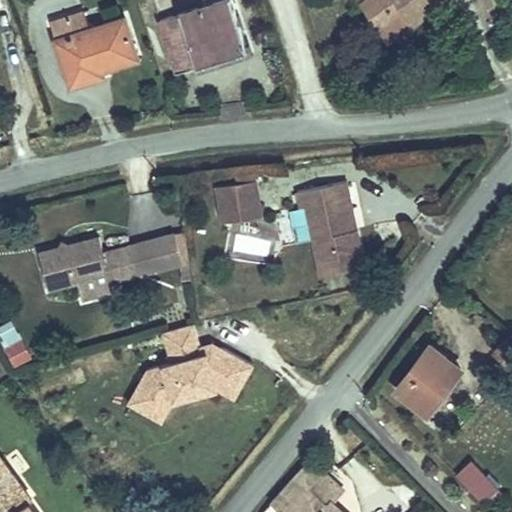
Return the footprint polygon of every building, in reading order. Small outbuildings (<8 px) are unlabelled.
[(249,48),(232,0),(219,0),(206,5),(204,0),(198,0),(201,6),(160,20),(178,72),(249,48)] [(438,7),(433,0),(363,0),(360,3),(388,42),(438,7)] [(91,28),(85,11),(71,15),(76,32),(91,28)] [(138,57),(125,17),(91,28),(76,32),(71,15),(51,22),(71,84),(92,77),(90,72),(138,57)] [(214,184),(218,207),(257,200),(254,177),(214,184)] [(349,196),(345,180),(292,191),(296,209),(305,207),(319,273),(363,264),(354,222),(346,224),(341,198),(349,196)] [(178,231),(170,191),(130,199),(137,238),(178,231)] [(354,222),(349,196),(341,198),(346,224),(354,222)] [(220,218),(259,212),(257,200),(218,207),(220,218)] [(185,229),(156,238),(164,268),(181,263),(189,261),(185,229)] [(59,246),(39,252),(49,289),(79,281),(83,299),(113,291),(111,282),(137,275),(129,245),(104,251),(100,235),(69,244),(65,250),(59,246)] [(156,238),(129,245),(137,275),(163,268),(156,238)] [(69,244),(62,240),(59,246),(65,250),(69,244)] [(189,261),(181,263),(184,279),(192,278),(189,261)] [(194,323),(163,331),(171,362),(146,368),(134,389),(160,404),(171,401),(216,389),(233,398),(252,365),(222,348),(201,353),(199,345),(194,323)] [(511,332),(493,351),(511,368),(511,332)] [(14,334),(2,340),(6,348),(18,342),(14,334)] [(18,342),(6,348),(15,364),(27,358),(18,342)] [(201,353),(222,348),(212,342),(199,345),(201,353)] [(430,344),(397,388),(428,412),(461,368),(430,344)] [(160,421),(171,401),(160,404),(134,389),(127,402),(160,421)] [(340,460),(354,446),(341,433),(328,447),(340,460)] [(452,452),(444,460),(470,489),(484,503),(499,488),(470,460),(465,465),(452,452)] [(0,511),(37,511),(29,501),(32,499),(0,454),(0,511)] [(309,459),(272,500),(284,511),(342,511),(329,500),(340,487),(309,459)]
